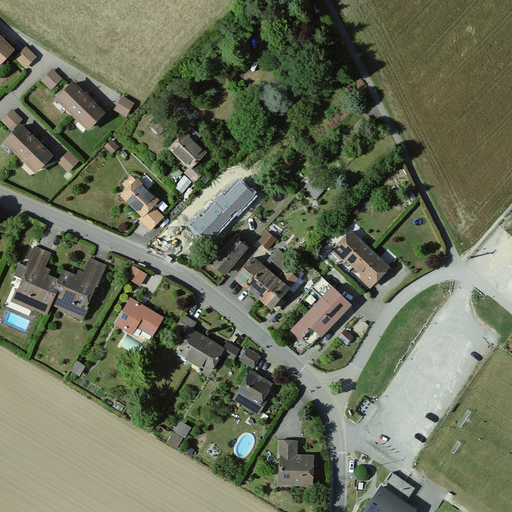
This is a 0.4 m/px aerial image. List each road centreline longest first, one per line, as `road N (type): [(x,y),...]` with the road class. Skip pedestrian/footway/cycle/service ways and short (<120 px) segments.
road 1 (residential): [(327,404),(304,372),(198,283),(0,193)]
road 2 (unclassified): [(462,266),(326,0)]
road 3 (unclassified): [(327,404),(400,298),(462,266)]
